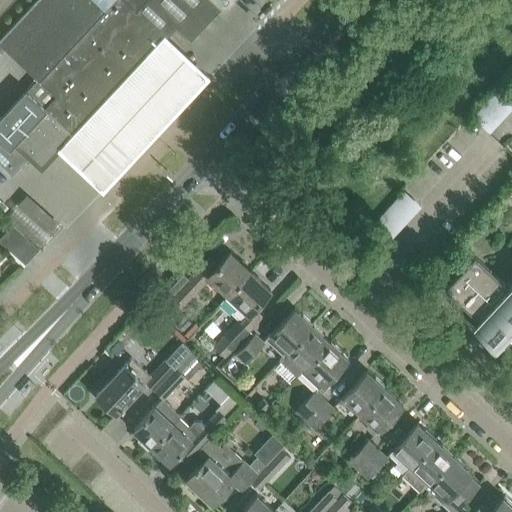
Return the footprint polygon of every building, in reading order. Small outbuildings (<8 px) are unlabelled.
[(32,0),(0,34),(0,39),(17,56),(54,16),(69,0),(32,0)] [(69,0),(54,16),(17,56),(40,77),(39,78),(28,90),(74,133),(123,82),(166,37),(179,24),(191,36),(218,8),(209,0),(69,0)] [(103,185),(210,69),(163,26),(71,127),(57,142),(60,144),(103,185)] [(511,108),(511,90),(503,82),(473,115),(490,131),(511,108)] [(0,137),(0,138),(0,137),(0,162),(12,174),(30,156),(42,168),(72,135),(74,133),(28,90),(0,119),(0,137)] [(31,176),(9,199),(44,231),(66,207),(31,176)] [(418,206),(404,193),(378,221),(392,233),(418,206)] [(14,225),(0,240),(13,252),(27,236),(14,225)] [(228,293),(249,270),(229,251),(216,264),(207,274),(210,276),(228,293)] [(475,255),(445,287),(478,318),(473,324),(495,344),(500,338),(505,343),(511,336),(511,281),(508,286),(475,255)] [(216,264),(208,256),(187,278),(182,274),(154,304),(167,317),(176,307),(178,309),(210,276),(207,274),(216,264)] [(228,293),(221,301),(239,317),(221,337),(231,347),(263,313),(254,305),(269,289),(249,270),(228,293)] [(286,350),(312,324),(294,307),(265,338),(274,345),(277,342),(286,350)] [(297,374),(304,367),(329,340),(312,324),(286,350),(280,358),(297,374)] [(244,361),(263,341),(253,332),(234,352),(244,361)] [(318,387),(347,356),(329,340),(304,367),(313,375),(309,379),(318,387)] [(123,403),(144,381),(153,390),(174,368),(173,368),(164,359),(150,375),(130,356),(95,393),(115,412),(120,406),(121,407),(124,404),(123,403)] [(148,448),(179,414),(163,399),(185,375),(182,372),(185,369),(179,363),(173,368),(174,368),(153,390),(161,397),(132,428),(140,436),(138,438),(148,448)] [(360,413),(384,386),(367,370),(338,400),(347,409),(351,404),(360,413)] [(373,433),(402,403),(384,386),(360,413),(369,422),(366,426),(373,433)] [(305,419),(324,398),(315,389),(296,410),(305,419)] [(270,404),(263,398),(256,406),(263,412),(270,404)] [(333,407),(324,398),(305,419),(314,427),(333,407)] [(226,415),(220,410),(207,423),(203,420),(196,420),(191,425),(179,414),(148,448),(158,457),(160,454),(168,461),(176,452),(185,460),(195,449),(196,450),(209,435),(208,434),(226,415)] [(411,465),(436,439),(418,422),(394,448),(394,449),(391,453),(398,460),(402,456),(411,464),(411,465)] [(249,481),(266,463),(257,455),(248,463),(225,441),(221,446),(209,435),(196,450),(205,458),(198,464),(197,463),(194,466),(195,467),(186,477),(212,502),(232,481),(241,490),(249,481)] [(359,467),(378,446),(369,438),(349,458),(359,467)] [(429,481),(453,455),(436,439),(411,465),(411,464),(403,473),(420,490),(429,481)] [(369,476),(388,455),(378,446),(359,467),(369,476)] [(292,456),(281,447),(266,463),(249,481),(259,491),(292,456)] [(470,471),(453,455),(429,481),(438,489),(434,493),(453,511),(478,484),(468,474),(470,471)] [(351,478),(341,488),(349,496),(359,485),(351,478)] [(324,511),(342,493),(332,484),(306,511),(324,511)] [(345,511),(353,504),(342,493),(324,511),(345,511)] [(272,511),(273,511),(256,494),(239,511),(272,511)] [(511,511),(511,505),(502,496),(493,507),(484,499),(471,511),(511,511)] [(376,503),(367,511),(383,511),(384,511),(376,503)]
